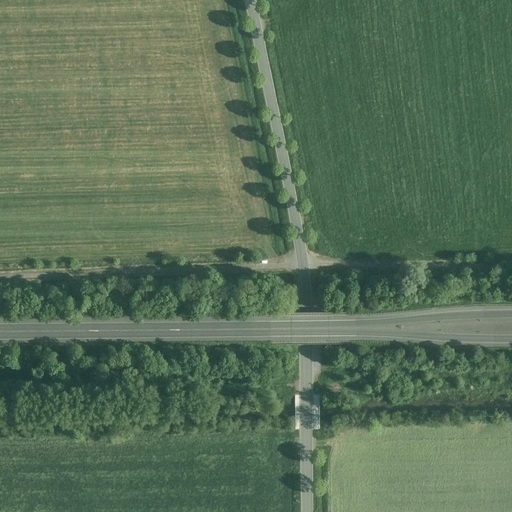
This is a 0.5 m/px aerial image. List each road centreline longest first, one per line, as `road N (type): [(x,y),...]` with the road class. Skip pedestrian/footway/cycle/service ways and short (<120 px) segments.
road 1 (tertiary): [(250,0),(302,263),(308,511)]
road 2 (primary): [(355,327),(0,331)]
road 3 (track): [(302,263),(511,267)]
road 4 (primary): [(511,313),(355,327)]
road 5 (primary): [(355,327),(511,338)]
